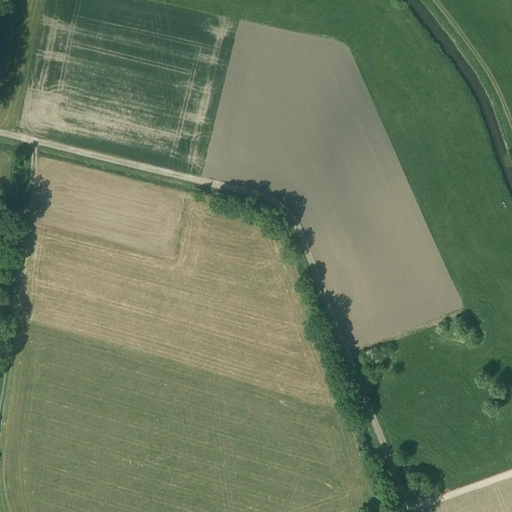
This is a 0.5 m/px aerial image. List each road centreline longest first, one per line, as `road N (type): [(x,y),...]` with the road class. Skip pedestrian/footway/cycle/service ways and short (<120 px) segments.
road 1 (track): [(412,507),(291,214),(0,138)]
road 2 (track): [(39,147),(1,483),(7,511)]
road 3 (track): [(438,0),(488,65),(511,121)]
